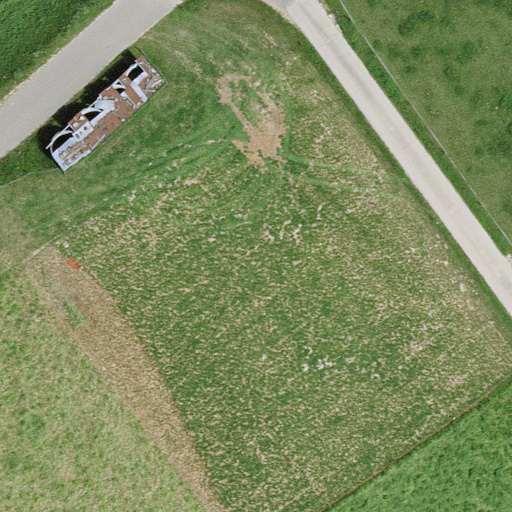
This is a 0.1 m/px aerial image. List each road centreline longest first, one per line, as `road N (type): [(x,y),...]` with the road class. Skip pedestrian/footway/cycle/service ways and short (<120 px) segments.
road 1 (track): [(511,289),(300,0)]
road 2 (unclassified): [(148,0),(0,130)]
